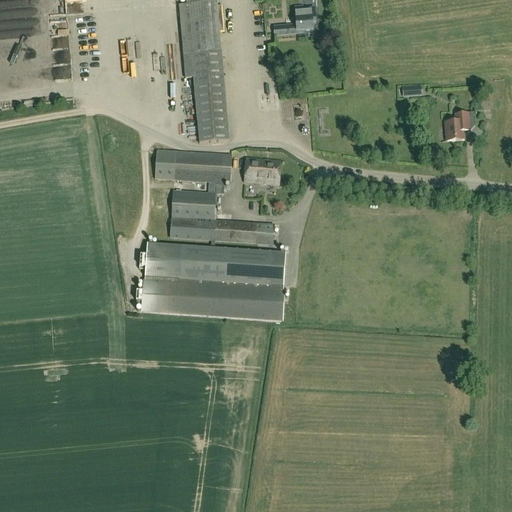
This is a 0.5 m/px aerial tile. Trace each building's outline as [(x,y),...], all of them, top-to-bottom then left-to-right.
[(218,0),(185,0),(198,145),(231,140),(218,0)] [(274,37),(300,34),(300,32),(313,30),(312,25),(315,24),(314,10),(302,11),(302,8),(295,9),(296,26),(274,28),(274,37)] [(286,91),(286,121),(307,121),(307,115),(310,115),(310,91),(286,91)] [(446,143),(464,142),(463,126),(469,126),(468,114),(457,115),(457,119),(454,122),(445,123),(446,143)] [(215,242),(229,243),(273,246),(274,227),(216,223),(218,195),(224,196),(225,184),(230,185),(232,157),(176,153),(157,152),(155,180),(174,181),(215,184),(214,195),(173,192),(170,238),(211,241),(211,250),(214,250),(215,242)] [(281,162),(246,159),(244,184),(279,188),(281,162)] [(137,305),(143,306),(142,314),(281,323),(286,254),(214,250),(211,250),(147,245),(146,256),(140,255),(139,271),(145,271),(144,293),(138,293),(137,305)]
